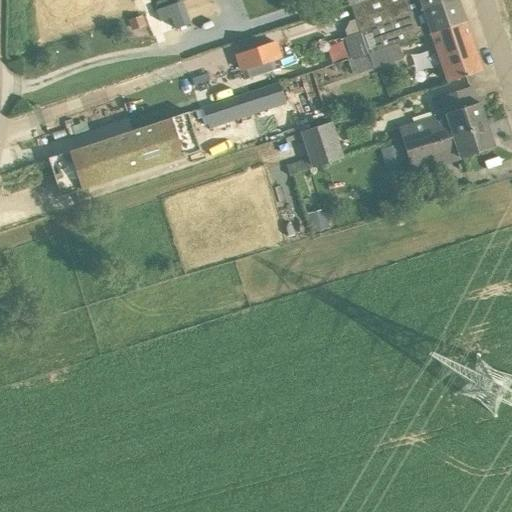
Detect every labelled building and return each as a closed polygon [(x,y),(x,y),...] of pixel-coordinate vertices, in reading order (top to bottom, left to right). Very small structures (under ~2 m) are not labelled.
[(426,10),(455,0),(372,0),(353,7),(362,32),(370,29),(426,10)] [(455,0),(426,10),(370,29),(377,50),(399,43),(430,33),(465,21),(457,0),(455,0)] [(142,16),(127,21),(131,31),(145,26),(142,16)] [(345,32),(347,37),(360,33),(355,19),(349,21),(345,32)] [(447,83),(482,70),(465,21),(430,33),(447,83)] [(269,62),(282,58),(276,41),(234,55),(240,72),(242,71),(269,62)] [(348,60),(353,75),(405,58),(399,43),(377,50),(348,60)] [(415,70),(430,67),(427,52),(412,56),(415,70)] [(252,78),(273,71),(269,62),(242,71),(245,80),(252,78)] [(279,83),(202,108),(208,128),(286,103),(279,83)] [(398,129),(405,151),(486,125),(479,103),(475,104),(470,87),(440,96),(446,114),(398,129)] [(47,158),(60,196),(200,151),(187,113),(47,158)] [(303,131),(315,168),(343,159),(330,121),(303,131)] [(486,125),(405,151),(409,164),(439,154),(442,164),(460,158),(460,159),(493,148),(486,125)] [(401,143),(380,150),(386,168),(407,161),(401,143)] [(311,232),(330,227),(325,209),(307,214),(311,232)]
